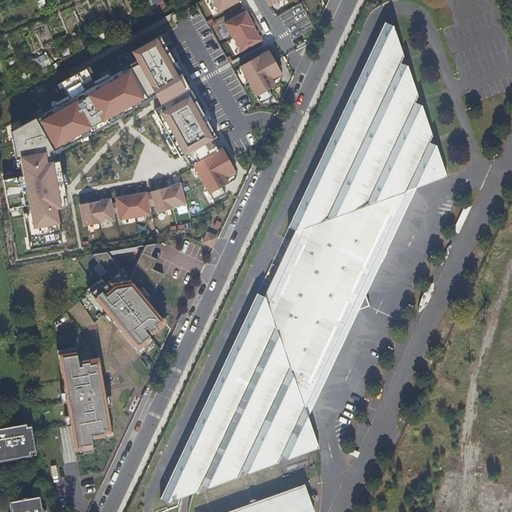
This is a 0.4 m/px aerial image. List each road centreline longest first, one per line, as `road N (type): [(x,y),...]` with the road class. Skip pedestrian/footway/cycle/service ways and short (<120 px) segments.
road 1 (residential): [(109,511),(350,0)]
road 2 (unknown): [(381,422),(511,490)]
